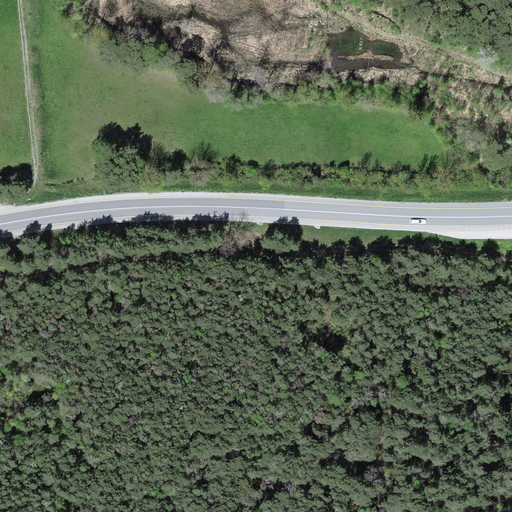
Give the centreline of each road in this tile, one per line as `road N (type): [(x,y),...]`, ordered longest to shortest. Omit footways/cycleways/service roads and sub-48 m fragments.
road 1 (motorway): [(0,448),(165,380),(511,267)]
road 2 (motorway): [(511,203),(141,321),(0,380)]
road 3 (primary): [(511,216),(202,206),(0,224)]
road 4 (track): [(0,203),(22,199),(32,187),(20,0)]
